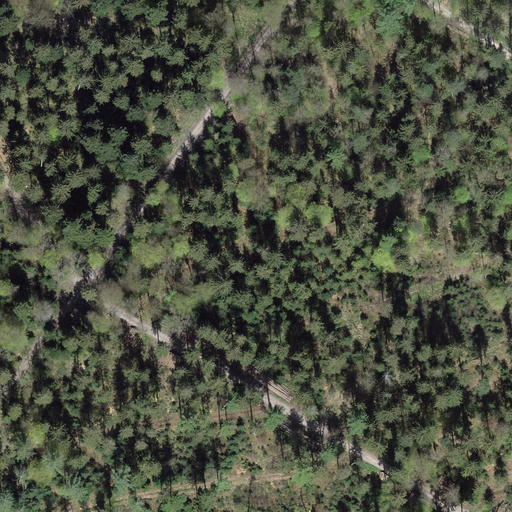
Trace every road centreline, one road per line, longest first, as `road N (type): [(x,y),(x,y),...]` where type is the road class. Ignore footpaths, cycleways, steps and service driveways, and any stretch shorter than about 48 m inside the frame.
road 1 (track): [(461,511),(82,285),(0,176)]
road 2 (track): [(0,396),(290,0)]
